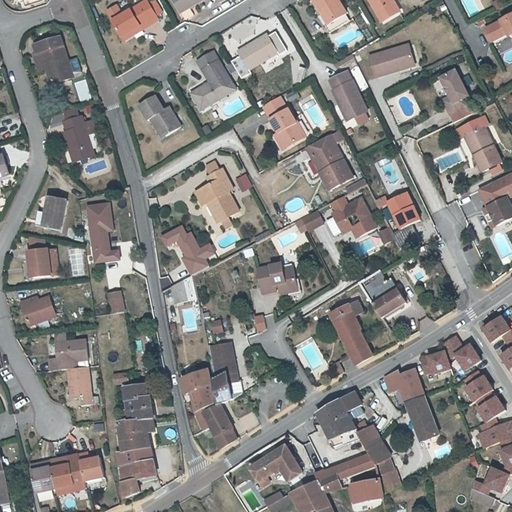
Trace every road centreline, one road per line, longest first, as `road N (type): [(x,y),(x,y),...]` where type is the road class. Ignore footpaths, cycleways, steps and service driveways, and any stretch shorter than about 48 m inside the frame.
road 1 (residential): [(136,188),(187,444),(204,477)]
road 2 (residential): [(0,251),(39,152),(3,30)]
road 3 (residential): [(106,88),(263,0)]
road 4 (residential): [(405,146),(483,307)]
road 5 (tertiary): [(318,405),(466,317)]
road 6 (tertiary): [(204,477),(318,405)]
road 7 (residential): [(51,424),(14,360),(0,312)]
